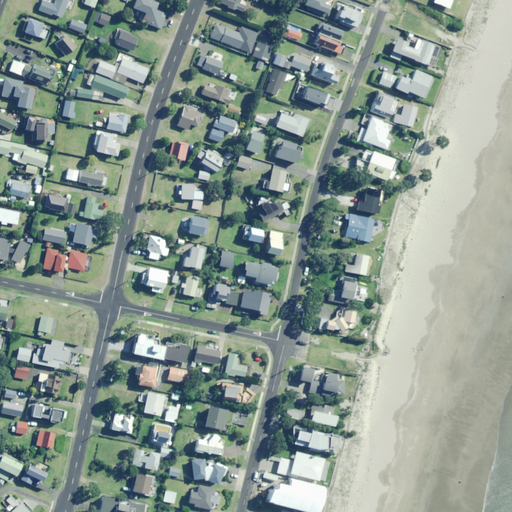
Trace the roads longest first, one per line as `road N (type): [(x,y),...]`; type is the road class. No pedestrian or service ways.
road 1 (residential): [(285,342),(322,169),(387,0)]
road 2 (tertiary): [(198,0),(139,158),(110,305)]
road 3 (residential): [(66,511),(110,305)]
road 4 (residential): [(110,305),(285,342)]
road 5 (residential): [(285,342),(243,511)]
